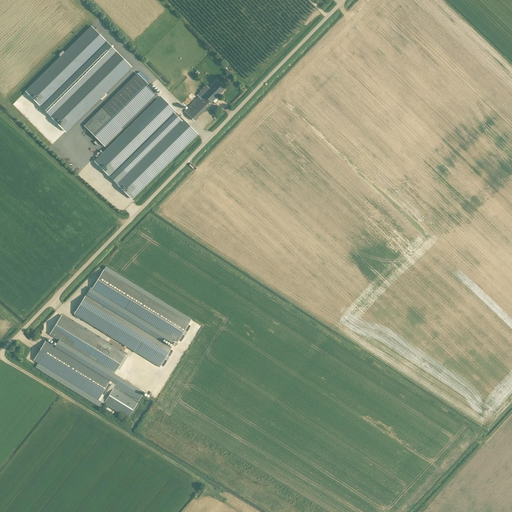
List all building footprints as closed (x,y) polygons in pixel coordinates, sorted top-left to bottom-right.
[(131,67),(92,27),(26,92),(65,132),(131,67)] [(159,95),(138,73),(84,127),(105,148),(159,95)] [(197,95),(208,106),(224,89),(217,82),(210,89),(207,85),(197,95)] [(197,134),(161,97),(95,162),(110,177),(171,117),(177,124),(116,183),(131,199),(197,134)] [(193,120),(197,117),(188,108),(184,112),(193,120)] [(104,270),(92,289),(177,342),(189,323),(104,270)] [(74,314),(160,367),(171,348),(86,295),(74,314)] [(61,315),(50,334),(114,374),(126,355),(61,315)] [(35,367),(40,370),(42,365),(98,399),(110,380),(46,341),(34,360),(38,363),(35,367)] [(143,393),(120,378),(104,404),(127,418),(143,393)]
